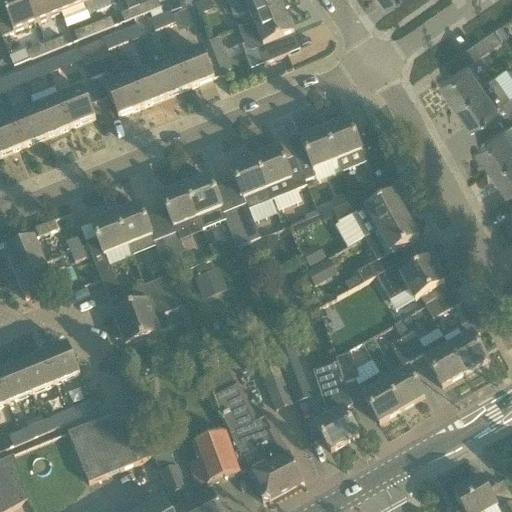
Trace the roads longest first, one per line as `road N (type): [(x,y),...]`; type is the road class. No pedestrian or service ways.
road 1 (residential): [(0,215),(374,65)]
road 2 (residential): [(511,311),(374,65)]
road 3 (residential): [(103,384),(70,307),(1,335)]
road 4 (secondary): [(395,480),(511,406)]
